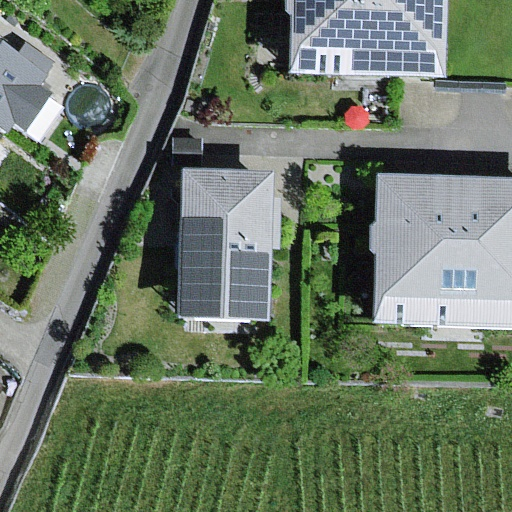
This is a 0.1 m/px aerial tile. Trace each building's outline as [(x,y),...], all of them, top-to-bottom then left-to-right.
[(457,0),(301,0),(299,77),(455,82),(457,0)] [(65,85),(0,42),(0,114),(23,129),(32,135),(65,85)] [(0,164),(23,129),(0,114),(0,164)] [(276,330),(279,179),(192,178),(189,328),(276,330)] [(511,337),(511,188),(384,183),(378,332),(511,337)] [(0,412),(13,393),(0,384),(0,412)]
